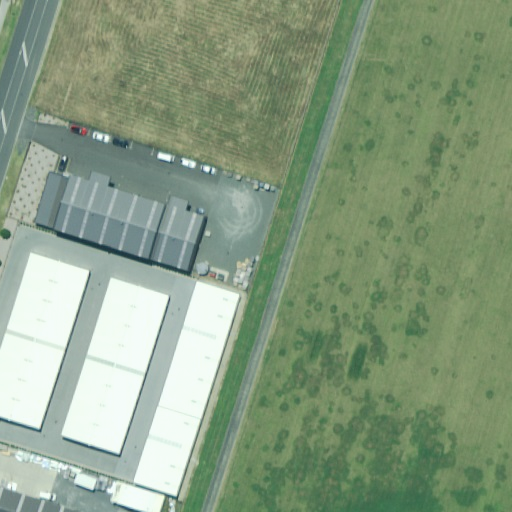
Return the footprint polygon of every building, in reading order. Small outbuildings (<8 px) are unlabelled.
[(48,118),(250,181),(269,120),(67,56),(48,118)] [(74,173),(55,167),(40,217),(190,263),(206,212),(190,207),(193,195),(174,189),(171,198),(114,180),(117,170),(96,164),(93,174),(76,168),(74,173)] [(95,270),(36,251),(0,362),(0,412),(44,427),(95,270)] [(174,296),(115,277),(65,434),(123,453),(174,296)] [(245,293),(202,279),(138,482),(181,496),(245,293)] [(98,511),(99,510),(0,478),(0,511),(98,511)]
